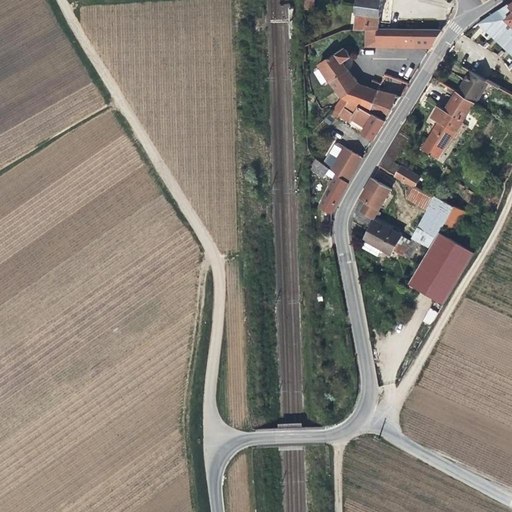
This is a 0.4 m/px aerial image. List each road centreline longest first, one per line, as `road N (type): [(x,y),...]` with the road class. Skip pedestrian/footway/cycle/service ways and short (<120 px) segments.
road 1 (unclassified): [(62,0),(219,264),(210,404),(226,451)]
road 2 (tertiary): [(463,21),(345,208),(368,395),(356,419)]
road 3 (track): [(356,419),(387,412),(511,208)]
road 4 (unclassified): [(511,501),(356,419)]
